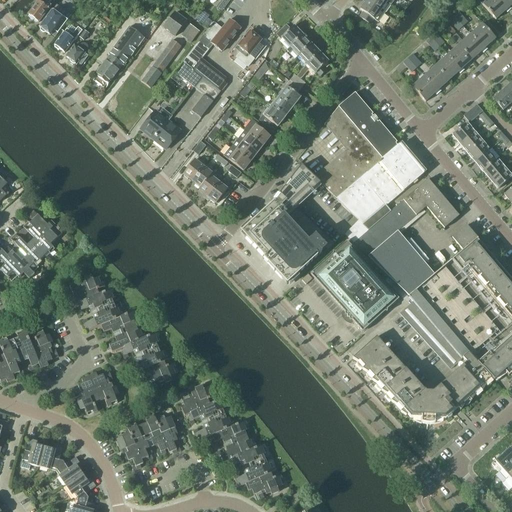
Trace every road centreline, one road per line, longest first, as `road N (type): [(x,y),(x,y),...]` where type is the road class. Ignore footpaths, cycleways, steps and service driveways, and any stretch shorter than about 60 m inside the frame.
road 1 (residential): [(460,511),(213,248)]
road 2 (residential): [(213,248),(0,22)]
road 3 (residential): [(213,248),(363,60)]
road 4 (residential): [(120,511),(105,462),(87,439),(23,408)]
road 5 (residential): [(511,240),(421,132)]
road 6 (residential): [(493,511),(451,466),(506,419)]
road 7 (residential): [(23,408),(81,364),(67,315)]
